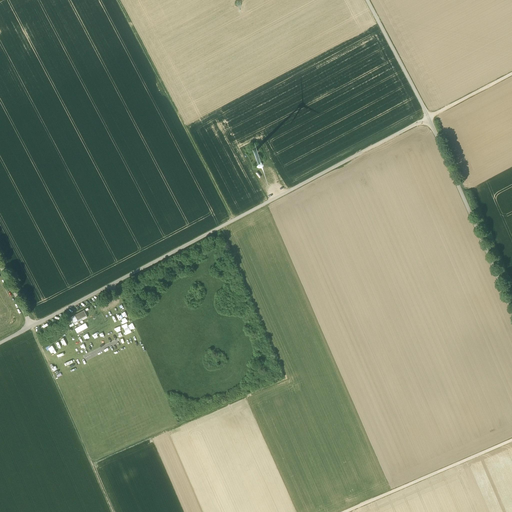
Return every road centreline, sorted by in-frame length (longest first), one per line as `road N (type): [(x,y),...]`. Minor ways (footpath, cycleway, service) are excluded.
road 1 (track): [(0,342),(511,73)]
road 2 (track): [(366,0),(428,117),(511,309)]
road 3 (track): [(111,511),(0,264)]
road 4 (track): [(232,220),(117,0)]
road 5 (track): [(344,511),(511,439)]
